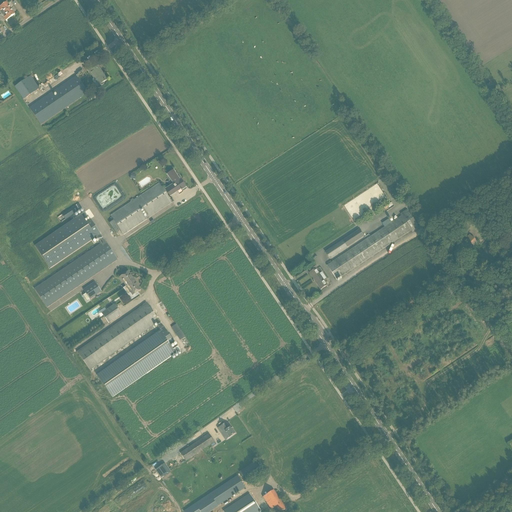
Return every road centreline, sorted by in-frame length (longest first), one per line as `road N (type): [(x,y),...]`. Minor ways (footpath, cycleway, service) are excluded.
road 1 (secondary): [(437,511),(94,0)]
road 2 (track): [(289,318),(511,174)]
road 3 (track): [(511,299),(474,353),(429,383),(422,410),(387,437)]
road 4 (track): [(511,127),(426,0)]
